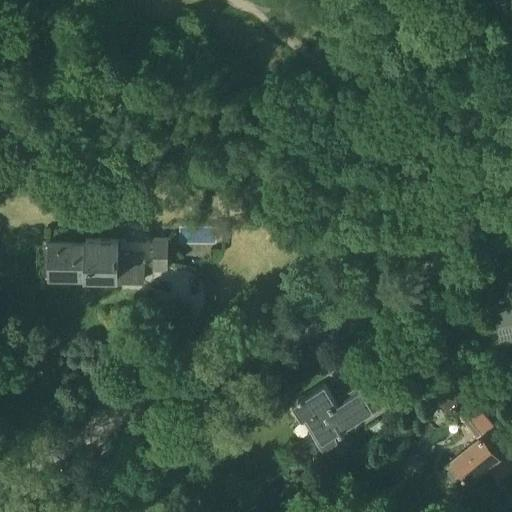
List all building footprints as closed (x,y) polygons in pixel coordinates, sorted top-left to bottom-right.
[(46,241),(46,273),(115,275),(115,279),(143,280),(144,253),(118,252),(118,237),(86,237),(85,241),(46,241)] [(150,238),(150,268),(164,268),(165,239),(150,238)] [(511,303),(495,307),(503,341),(511,338),(511,303)] [(364,356),(371,370),(377,367),(394,402),(408,395),(384,346),(364,356)] [(337,402),(325,382),(293,401),(317,441),(352,420),(354,424),(376,411),(361,387),(337,402)] [(502,435),(493,424),(480,408),(463,423),(475,438),(441,466),(453,481),(463,473),(468,478),(486,463),(498,478),(511,467),(511,436),(508,431),(502,435)]
